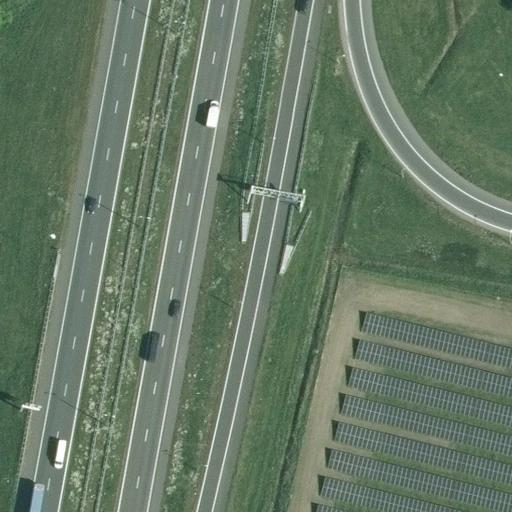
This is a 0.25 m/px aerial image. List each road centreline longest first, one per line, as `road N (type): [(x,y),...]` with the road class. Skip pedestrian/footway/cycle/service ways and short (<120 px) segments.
road 1 (motorway): [(212,511),(308,0)]
road 2 (motorway): [(134,0),(41,511)]
road 3 (motorway): [(133,511),(224,0)]
road 4 (motorway): [(511,230),(483,224),(426,189),(376,136),(357,87),(343,0)]
